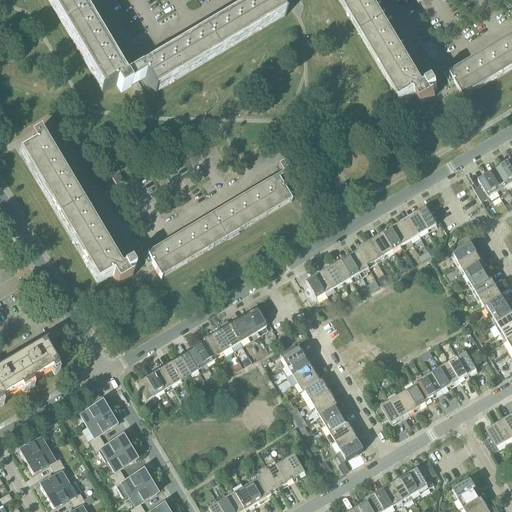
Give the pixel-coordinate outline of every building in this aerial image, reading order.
[(49,0),(104,92),(102,93),(101,93),(101,94),(102,94),(115,86),(116,85),(121,93),(131,87),(136,84),(137,84),(145,98),(146,98),(145,97),(153,92),(154,94),(154,95),(155,95),(156,94),(155,94),(154,92),(282,15),(284,18),(285,18),(285,17),(282,13),(289,8),(293,6),(292,6),(288,0),(263,0),(234,17),(142,72),(140,70),(126,78),(123,80),(115,65),(104,48),(75,0),(49,0)] [(434,85),(422,92),(366,0),(340,0),(402,104),(399,105),(400,106),(415,96),(421,106),(435,98),(433,94),(438,91),(434,85)] [(511,41),(451,78),(450,75),(449,75),(464,100),(465,100),(463,97),(511,67),(511,41)] [(35,147),(19,156),(19,157),(22,155),(99,284),(96,286),(97,286),(112,277),(118,287),(129,280),(127,277),(130,275),(134,273),(130,266),(118,273),(110,258),(97,236),(42,144),(37,137),(37,136),(30,140),(35,147)] [(278,168),(284,178),(291,174),(285,164),(278,168)] [(511,179),(504,167),(496,172),(507,190),(511,186),(511,179)] [(507,190),(496,172),(487,178),(498,195),(507,190)] [(119,176),(112,180),(116,187),(123,183),(119,176)] [(498,195),(487,178),(478,183),(489,201),(498,195)] [(289,201),(291,204),(278,181),(148,258),(147,256),(146,256),(161,281),(162,281),(160,278),(289,201)] [(426,210),(417,215),(428,233),(440,225),(431,210),(428,212),(426,210)] [(428,233),(417,215),(409,220),(420,238),(428,233)] [(420,238),(409,220),(401,225),(411,243),(420,238)] [(401,225),(392,230),(403,248),(411,243),(401,225)] [(392,230),(384,236),(394,253),(403,248),(392,230)] [(384,236),(375,241),(386,258),(394,253),(384,236)] [(375,241),(366,246),(377,264),(386,258),(375,241)] [(444,250),(445,247),(443,244),(437,247),(439,252),(444,250)] [(377,264),(366,246),(357,251),(359,254),(368,269),(377,264)] [(459,268),(477,257),(472,248),(454,258),(459,268)] [(359,254),(350,259),(361,276),(369,271),(368,269),(359,254)] [(482,265),(477,257),(459,268),(464,276),(482,265)] [(361,276),(350,259),(342,264),(353,281),(361,276)] [(342,264),(334,269),(344,286),(353,281),(342,264)] [(487,274),(482,265),(464,276),(470,285),(487,274)] [(334,269),(325,274),(336,292),(344,286),(334,269)] [(325,274),(316,279),(327,297),(336,292),(325,274)] [(487,274),(470,285),(475,293),(493,283),(487,274)] [(381,288),(387,285),(383,277),(377,281),(381,288)] [(316,279),(307,285),(310,290),(303,294),(312,309),(319,304),(318,302),(327,297),(316,279)] [(379,289),(375,282),(368,287),(371,294),(379,289)] [(493,283),(475,293),(480,302),(498,291),(493,283)] [(498,291),(480,302),(485,310),(487,309),(503,300),(498,291)] [(505,299),(503,300),(487,309),(492,318),(510,307),(505,299)] [(464,306),(461,301),(456,304),(460,309),(464,306)] [(511,318),(511,309),(510,307),(492,318),(497,327),(511,318)] [(267,329),(266,327),(269,326),(259,310),(257,312),(256,311),(247,316),(259,336),(267,331),(266,329),(267,329)] [(247,316),(238,321),(250,341),(259,336),(247,316)] [(511,329),(511,318),(497,327),(502,335),(511,329)] [(238,321),(230,326),(241,344),(242,346),(250,341),(238,321)] [(230,326),(221,331),(232,349),(241,344),(230,326)] [(511,329),(502,335),(508,344),(511,341),(511,329)] [(221,331),(212,336),(223,354),(232,349),(221,331)] [(487,342),(483,335),(477,338),(481,345),(487,342)] [(223,354),(212,336),(204,341),(205,344),(214,359),(223,354)] [(214,359),(205,344),(197,349),(208,367),(216,362),(214,359)] [(0,402),(57,368),(44,346),(0,371),(0,402)] [(197,349),(188,354),(200,374),(208,368),(208,367),(197,349)] [(288,369),(306,358),(300,349),(282,360),(288,369)] [(477,374),(466,356),(464,351),(455,357),(457,361),(468,379),(477,374)] [(476,360),(483,356),(479,351),(473,354),(476,360)] [(188,354),(180,359),(190,377),(191,379),(200,374),(188,354)] [(306,358),(288,369),(293,378),(311,367),(306,358)] [(190,377),(180,359),(171,364),(182,382),(190,377)] [(271,364),(269,360),(261,364),(264,369),(271,364)] [(468,379),(457,361),(449,367),(459,384),(468,379)] [(171,364),(162,369),(173,387),(182,382),(171,364)] [(311,367),(293,378),(298,386),(316,376),(311,367)] [(449,367),(440,371),(451,389),(459,384),(449,367)] [(173,387),(162,369),(154,374),(164,392),(173,387)] [(440,371),(432,376),(442,394),(451,389),(440,371)] [(154,374),(145,379),(156,397),(164,392),(154,374)] [(321,384),(316,376),(298,386),(303,395),(306,393),(321,384)] [(432,376),(424,381),(434,399),(442,394),(432,376)] [(156,397),(145,379),(136,385),(146,403),(156,397)] [(434,399),(424,381),(414,387),(415,389),(425,405),(434,399)] [(211,382),(206,385),(209,390),(214,387),(211,382)] [(324,383),(321,384),(306,393),(311,402),(329,391),(324,383)] [(415,389),(407,394),(418,412),(426,407),(425,405),(415,389)] [(334,400),(329,391),(311,402),(316,411),(334,400)] [(418,412),(407,394),(399,399),(409,417),(418,412)] [(399,399),(390,404),(401,422),(409,417),(399,399)] [(334,400),(316,411),(321,420),(339,409),(334,400)] [(401,422),(390,404),(380,410),(381,411),(388,423),(391,428),(401,422)] [(87,429),(111,415),(107,417),(106,414),(107,414),(102,405),(80,418),(87,429)] [(291,405),(286,407),(290,414),(295,411),(291,405)] [(339,409),(321,420),(326,428),(344,418),(339,409)] [(376,414),(383,426),(388,423),(381,411),(376,414)] [(111,415),(87,429),(87,430),(88,429),(90,432),(89,432),(94,441),(88,444),(92,450),(102,443),(99,438),(118,427),(111,415)] [(56,422),(59,428),(70,422),(66,416),(56,422)] [(349,426),(344,418),(326,428),(331,437),(349,426)] [(59,428),(56,422),(45,428),(46,429),(47,431),(49,433),(49,434),(59,428)] [(511,441),(511,435),(504,422),(496,427),(506,445),(511,441)] [(332,448),(336,445),(354,435),(349,426),(331,437),(327,439),(332,448)] [(506,445),(496,427),(486,433),(496,451),(506,445)] [(300,432),(305,440),(311,437),(305,429),(300,432)] [(354,435),(336,445),(341,454),(359,444),(354,435)] [(102,443),(92,450),(96,456),(98,454),(105,465),(129,451),(128,451),(126,449),(127,448),(122,439),(106,449),(102,443)] [(47,453),(46,453),(45,451),(46,450),(40,441),(19,454),(26,466),(27,465),(47,453)] [(359,444),(341,454),(347,464),(365,453),(359,444)] [(319,452),(315,446),(311,449),(314,455),(319,452)] [(136,463),(129,451),(105,465),(105,466),(109,463),(110,466),(109,466),(114,475),(109,478),(112,484),(123,478),(120,472),(136,463)] [(47,453),(46,453),(47,453),(27,465),(28,468),(27,468),(33,477),(49,468),(52,473),(63,467),(59,461),(54,464),(47,453)] [(297,480),(306,474),(295,456),(286,462),(297,480)] [(297,480),(286,462),(278,467),(288,485),(297,480)] [(321,466),(326,474),(331,471),(326,463),(321,466)] [(241,465),(235,468),(237,473),(243,469),(241,465)] [(63,467),(52,473),(56,479),(39,488),(46,500),(68,487),(67,487),(67,488),(65,485),(66,485),(61,476),(66,473),(63,467)] [(288,485),(278,467),(269,472),(279,490),(288,485)] [(437,477),(433,470),(426,474),(429,479),(430,481),(437,477)] [(409,476),(420,494),(421,496),(434,488),(430,481),(429,479),(424,482),(418,471),(409,476)] [(88,475),(95,486),(101,482),(94,472),(88,475)] [(262,480),(271,495),(279,490),(269,472),(260,477),(262,480)] [(126,483),(123,478),(112,484),(123,501),(149,485),(148,486),(147,483),(148,483),(142,474),(126,483)] [(409,476),(400,481),(411,499),(420,494),(409,476)] [(272,498),(271,495),(262,480),(253,485),(264,503),(272,498)] [(400,481),(392,486),(402,504),(403,506),(412,501),(411,499),(400,481)] [(471,483),(454,493),(459,502),(476,492),(471,483)] [(149,485),(123,501),(129,498),(130,500),(129,501),(135,509),(130,511),(143,511),(140,507),(156,497),(149,485)] [(255,508),(264,503),(253,485),(245,490),(255,508)] [(392,486),(383,491),(394,509),(402,504),(392,486)] [(74,499),(68,487),(46,500),(47,500),(49,502),(48,503),(53,511),(69,502),(73,508),(83,501),(80,496),(74,499)] [(236,495),(246,511),(248,511),(255,508),(245,490),(236,495)] [(389,511),(394,509),(383,491),(375,496),(384,511),(389,511)] [(481,501),(476,492),(459,502),(464,511),(481,501)] [(246,511),(236,495),(227,500),(234,511),(246,511)] [(384,511),(375,496),(366,502),(367,504),(372,511),(384,511)] [(234,511),(227,500),(219,505),(222,511),(234,511)] [(83,501),(73,508),(75,511),(82,511),(81,510),(87,507),(83,501)] [(481,511),(486,509),(481,501),(464,511),(481,511)]
